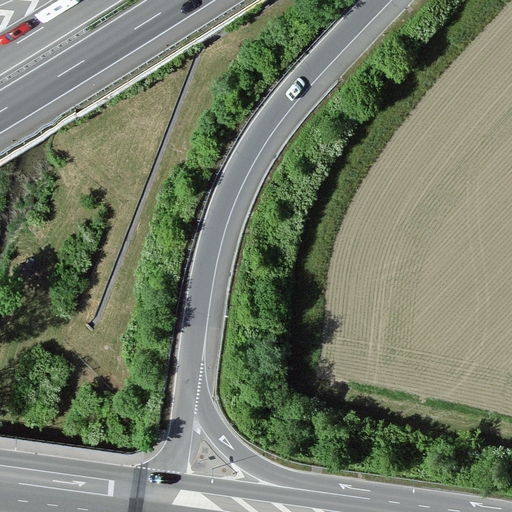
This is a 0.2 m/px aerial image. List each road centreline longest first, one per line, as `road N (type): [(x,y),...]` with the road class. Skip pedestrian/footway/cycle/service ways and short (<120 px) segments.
road 1 (motorway): [(188,381),(205,262),(231,181),(280,102),(376,0)]
road 2 (motorway): [(0,111),(180,0)]
road 3 (motorway): [(344,511),(241,456),(188,381)]
road 4 (track): [(511,431),(321,389)]
road 5 (secondary): [(138,492),(282,511)]
road 6 (secondary): [(0,472),(138,492)]
road 7 (motorway): [(138,492),(174,458),(188,381)]
